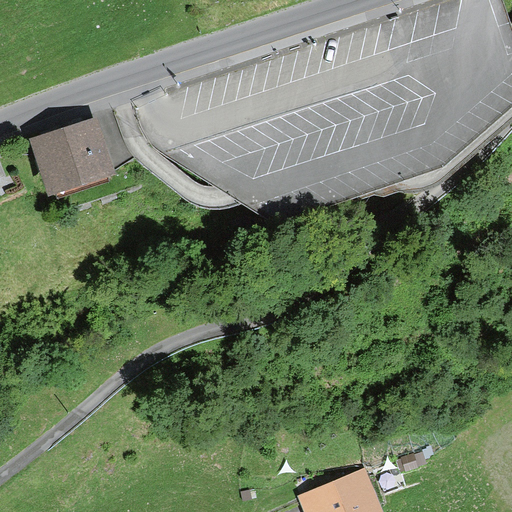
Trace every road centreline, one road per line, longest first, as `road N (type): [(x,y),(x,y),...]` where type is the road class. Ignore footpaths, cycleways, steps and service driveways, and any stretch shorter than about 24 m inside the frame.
road 1 (residential): [(0,477),(151,355),(268,313),(316,284),(454,176),(511,115)]
road 2 (tertiary): [(0,122),(352,0)]
